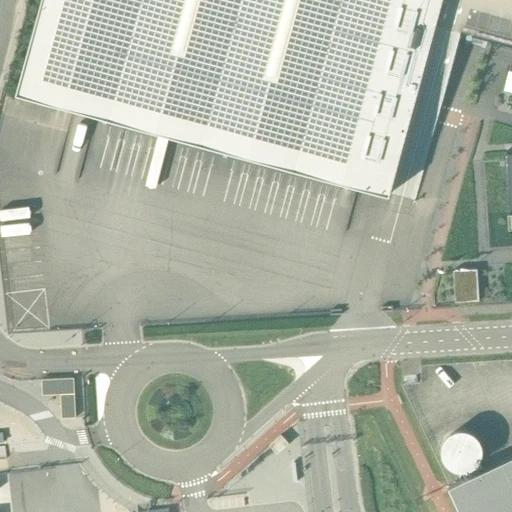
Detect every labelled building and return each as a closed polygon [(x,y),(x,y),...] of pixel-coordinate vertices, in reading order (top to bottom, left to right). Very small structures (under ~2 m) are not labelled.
[(511,0),(42,0),(17,93),(397,196),(415,201),(462,32),(511,46),(511,151),(504,152),(509,226),(511,226),(511,219),(511,218),(511,0)] [(479,301),(479,267),(454,268),(455,302),(479,301)] [(444,442),(442,450),(443,459),(447,466),(454,471),(462,474),(470,473),(478,468),(483,462),(485,454),(484,445),(480,438),(473,433),(465,430),(457,431),(449,436),(444,442)] [(281,434),(269,445),(277,454),(289,443),(281,434)] [(511,511),(511,455),(449,486),(461,511),(511,511)]
